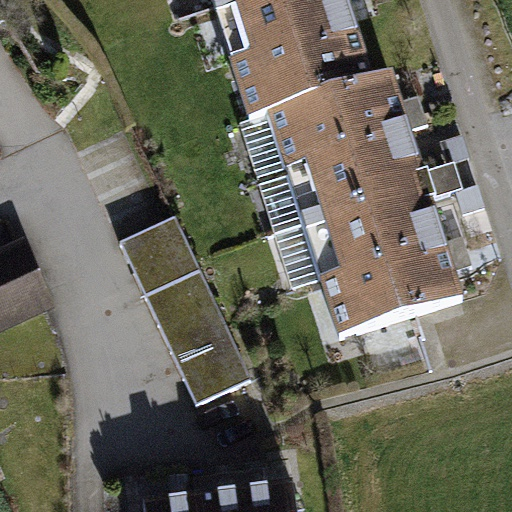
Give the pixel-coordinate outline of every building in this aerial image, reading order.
[(355,0),(212,0),(251,123),(272,116),(344,341),(471,301),(399,75),(381,80),(355,0)] [(179,219),(122,246),(199,411),(257,384),(179,219)] [(0,336),(59,311),(29,241),(0,253),(0,336)] [(0,493),(10,488),(0,465),(0,493)] [(303,511),(300,486),(147,507),(147,511),(303,511)]
